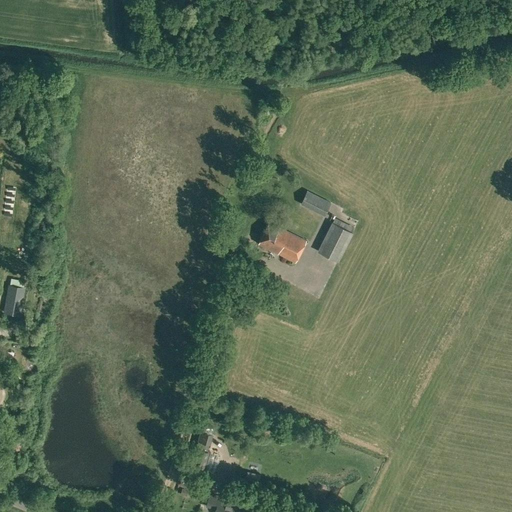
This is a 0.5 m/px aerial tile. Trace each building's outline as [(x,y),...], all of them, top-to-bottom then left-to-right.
[(338,261),(353,232),(332,222),(317,251),(338,261)] [(295,262),(305,241),(269,223),(259,244),(295,262)] [(24,287),(9,285),(4,311),(19,314),(24,287)] [(22,343),(23,334),(16,333),(14,342),(22,343)] [(0,360),(7,361),(8,349),(1,348),(0,359),(0,360)] [(204,472),(205,467),(210,453),(210,451),(207,451),(209,444),(210,445),(213,434),(200,430),(197,441),(198,441),(196,448),(195,448),(189,468),(204,472)] [(257,487),(260,474),(247,471),(244,483),(257,487)] [(248,511),(249,508),(220,500),(221,496),(209,493),(206,506),(216,508),(214,511),(248,511)]
